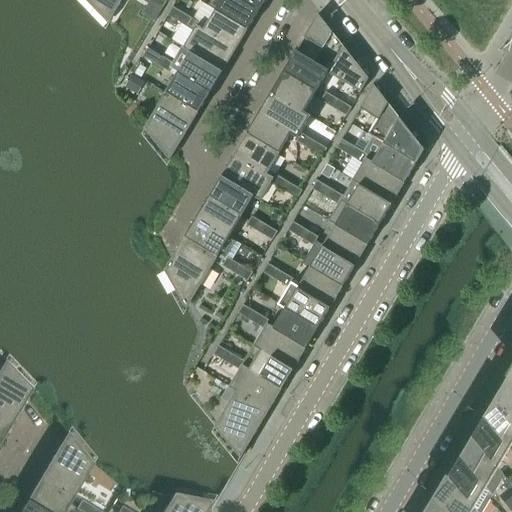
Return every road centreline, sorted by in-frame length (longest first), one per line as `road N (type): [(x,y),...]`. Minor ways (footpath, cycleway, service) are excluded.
road 1 (residential): [(465,140),(243,511)]
road 2 (residential): [(388,511),(511,304)]
road 3 (residential): [(277,0),(196,138),(198,155),(221,159)]
road 4 (residential): [(221,159),(312,0)]
road 5 (residential): [(348,0),(465,140)]
road 6 (residential): [(8,511),(40,449),(33,438),(21,438),(0,467)]
